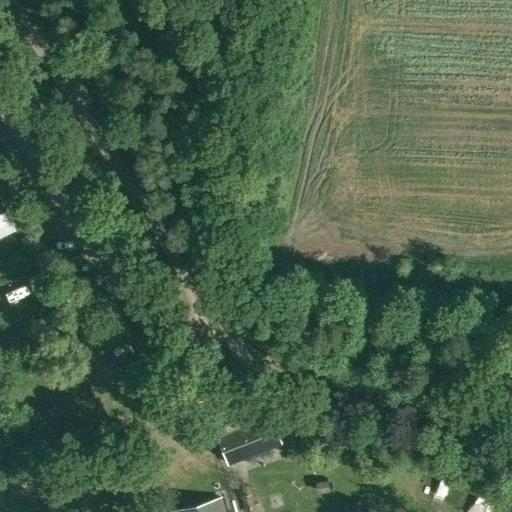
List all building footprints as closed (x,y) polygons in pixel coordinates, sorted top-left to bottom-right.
[(3,215),(0,216),(0,240),(11,237),(3,215)] [(237,369),(199,382),(201,386),(208,405),(245,392),(243,385),(237,369)] [(264,397),(210,416),(227,465),(281,446),(264,397)] [(322,427),(307,418),(308,416),(295,407),(284,425),(297,433),(299,429),(314,439),(322,427)] [(484,496),(472,511),(473,511),(494,511),(499,507),(484,496)] [(233,511),(230,498),(179,511),(233,511)]
